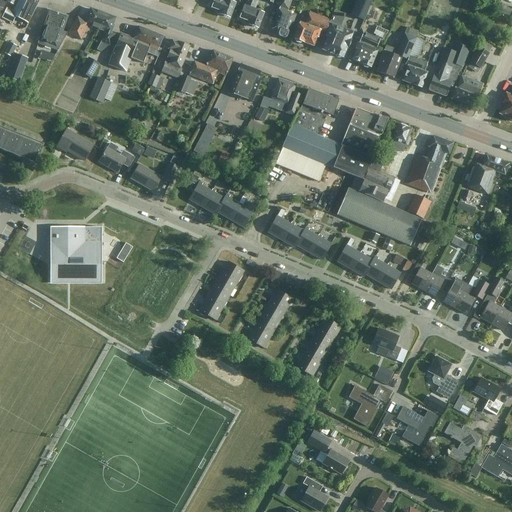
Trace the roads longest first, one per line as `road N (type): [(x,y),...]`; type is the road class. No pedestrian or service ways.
road 1 (primary): [(475,136),(108,0)]
road 2 (residential): [(511,369),(428,324),(219,238)]
road 3 (residential): [(219,238),(77,179),(0,196)]
road 4 (residential): [(444,511),(374,471),(359,477),(340,511)]
road 5 (residential): [(152,324),(165,332),(219,238)]
